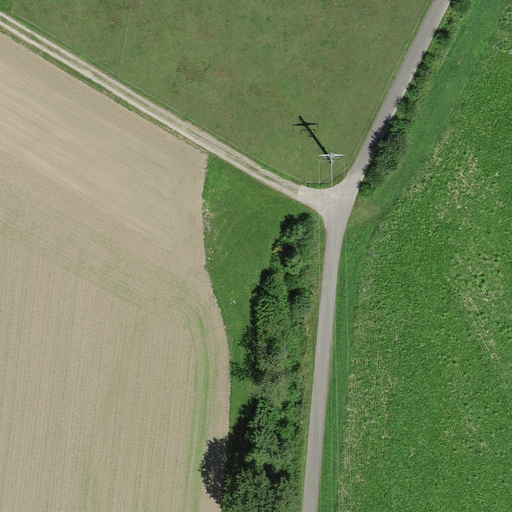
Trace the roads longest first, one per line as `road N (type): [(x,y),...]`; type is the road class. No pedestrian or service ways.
road 1 (track): [(436,0),(334,206),(309,511)]
road 2 (track): [(0,18),(273,185),(336,199)]
